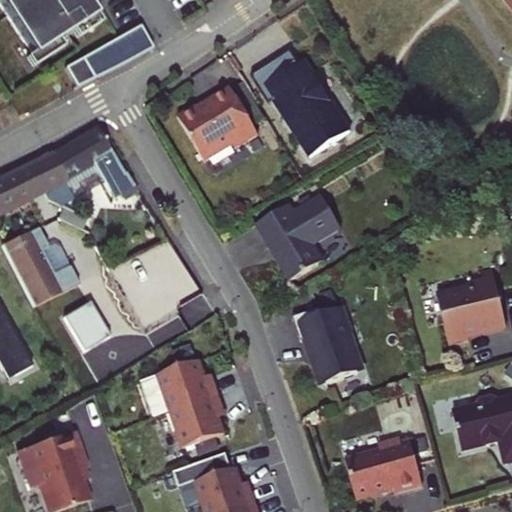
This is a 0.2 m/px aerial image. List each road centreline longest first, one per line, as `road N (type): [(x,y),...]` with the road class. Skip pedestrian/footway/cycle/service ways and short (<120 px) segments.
road 1 (residential): [(115,91),(242,302),(317,511)]
road 2 (residential): [(264,0),(115,91)]
road 3 (residential): [(115,91),(0,155)]
